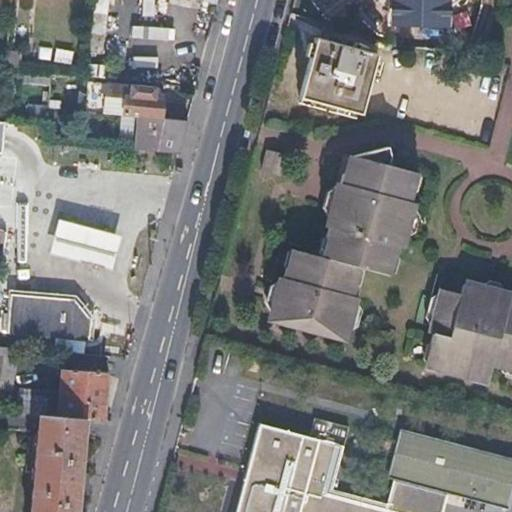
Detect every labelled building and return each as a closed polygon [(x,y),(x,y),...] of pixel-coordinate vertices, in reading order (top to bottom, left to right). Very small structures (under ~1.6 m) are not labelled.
[(141,0),(141,16),(155,17),(155,0),(141,0)] [(179,0),(165,0),(164,28),(178,28),(179,0)] [(184,0),(183,14),(194,15),(195,0),(184,0)] [(392,0),(392,21),(447,21),(448,2),(452,2),(454,0),(392,0)] [(316,38),(299,98),(360,115),(377,54),(316,38)] [(139,115),(163,118),(164,98),(155,98),(155,87),(107,83),(105,113),(120,114),(139,115)] [(16,105),(49,107),(50,98),(17,95),(16,105)] [(32,124),(42,126),(44,111),(33,110),(32,124)] [(137,140),(139,115),(120,114),(119,140),(137,140)] [(163,118),(139,115),(137,140),(136,149),(180,153),(188,120),(163,118)] [(386,146),(353,156),(349,172),(342,176),(340,184),(334,188),(330,205),(333,213),(328,235),(330,244),(326,259),(297,251),(293,265),(287,270),(285,279),(277,284),(273,301),(278,308),(273,324),(341,341),(345,328),(355,322),(359,304),(355,294),(357,287),(353,278),(357,266),(384,273),(389,258),(394,255),(401,228),(408,224),(413,208),(409,199),(411,189),(408,182),(412,169),(388,164),(389,156),(386,146)] [(265,152),(259,172),(279,178),(285,158),(265,152)] [(112,273),(121,237),(101,232),(57,220),(47,256),(93,268),(112,273)] [(511,297),(500,294),(496,287),(470,280),(462,285),(460,293),(446,290),(439,295),(432,316),(437,323),(432,342),(435,351),(432,364),(463,373),(467,379),(486,384),(492,379),(495,366),(507,369),(511,365),(511,364),(511,297)] [(12,294),(8,331),(90,340),(92,319),(75,301),(12,294)] [(20,349),(0,346),(0,389),(13,391),(20,349)] [(250,371),(261,374),(264,362),(253,359),(250,371)] [(64,369),(59,417),(84,418),(104,419),(105,405),(108,372),(64,369)] [(0,404),(0,411),(30,414),(32,395),(12,394),(11,406),(0,404)] [(84,418),(59,417),(41,415),(40,426),(32,511),(75,511),(83,429),(84,418)] [(262,427),(238,511),(447,511),(452,495),(511,511),(511,507),(511,459),(401,431),(387,481),(395,483),(388,507),(334,493),(345,448),(262,427)] [(80,471),(79,493),(86,494),(88,472),(80,471)]
